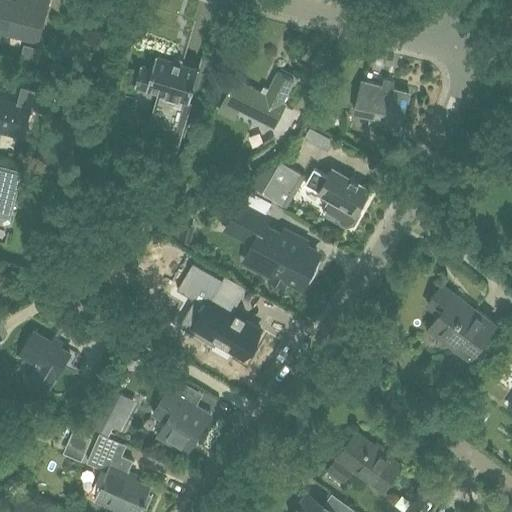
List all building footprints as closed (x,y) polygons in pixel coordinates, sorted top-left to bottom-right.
[(0,0),(0,30),(39,41),(50,0),(17,0),(18,2),(11,0),(0,0)] [(175,150),(200,66),(158,54),(153,68),(143,65),(137,86),(158,93),(149,124),(159,127),(155,144),(175,150)] [(235,78),(224,100),(240,108),(274,126),(285,104),(282,102),(293,79),(278,72),(270,89),(267,94),(261,91),(235,78)] [(400,122),(408,91),(361,78),(353,109),(400,122)] [(50,114),(56,95),(22,86),(18,103),(0,98),(0,130),(23,137),(31,109),(50,114)] [(294,196),(305,176),(293,169),(280,162),(247,182),(275,199),(287,206),(293,195),(294,196)] [(0,201),(12,204),(20,172),(0,167),(0,201)] [(369,190),(332,168),(327,176),(314,168),(306,182),(329,195),(321,208),(335,217),(333,220),(345,227),(352,225),(360,214),(356,211),(369,190)] [(58,199),(74,203),(78,186),(62,183),(58,199)] [(255,244),(246,261),(274,276),(276,272),(301,285),(305,277),(310,279),(314,273),(315,271),(318,263),(314,261),(318,253),(305,246),(306,244),(283,232),(281,234),(273,230),(264,228),(268,214),(238,207),(226,229),(247,240),(255,244)] [(193,262),(178,289),(195,299),(207,306),(192,332),(215,345),(217,341),(244,357),(261,329),(232,312),(211,300),(223,279),(193,262)] [(470,358),(496,323),(442,284),(428,303),(440,312),(429,327),(470,358)] [(58,373),(71,352),(34,329),(21,350),(39,361),(28,378),(47,389),(57,372),(58,373)] [(122,431),(125,425),(132,412),(127,409),(133,399),(118,390),(108,384),(101,397),(90,414),(122,431)] [(186,453),(210,414),(168,388),(153,413),(166,421),(157,436),(186,453)] [(85,452),(91,437),(73,429),(66,444),(85,452)] [(343,483),(354,469),(381,489),(400,463),(355,430),(336,456),(325,471),(343,483)] [(147,508),(153,495),(149,493),(152,486),(126,475),(133,459),(95,443),(88,461),(107,470),(94,499),(113,506),(114,502),(136,511),(140,511),(143,506),(147,508)] [(330,511),(307,495),(298,507),(300,509),(297,511),(330,511)] [(40,511),(41,511),(19,502),(15,511),(40,511)]
